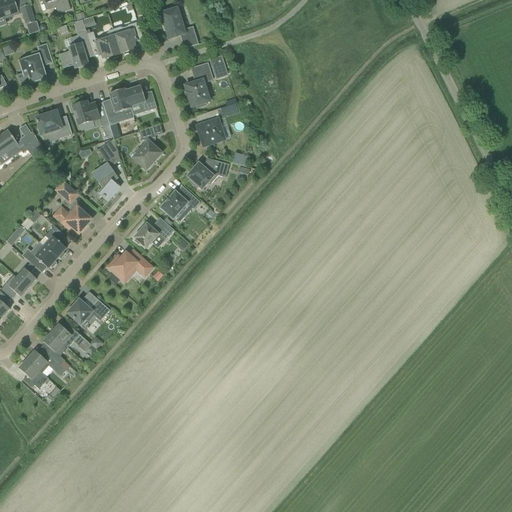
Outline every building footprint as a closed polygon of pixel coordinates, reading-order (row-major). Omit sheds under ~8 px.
[(0,19),(18,13),(14,0),(4,0),(2,1),(0,2),(0,19)] [(45,11),(55,8),(57,15),(70,10),(68,3),(66,0),(38,0),(40,3),(42,2),(45,11)] [(30,35),(37,33),(29,6),(20,8),(26,25),(30,35)] [(165,32),(167,35),(170,34),(172,39),(180,37),(184,50),(198,45),(193,28),(185,30),(178,8),(173,9),(172,8),(163,11),(164,13),(160,14),(163,24),(161,25),(163,32),(165,32)] [(83,13),(75,16),(75,17),(76,22),(85,19),(83,13)] [(92,18),(82,21),(85,29),(95,26),(92,18)] [(82,48),(90,46),(86,35),(87,35),(85,29),(82,21),(73,24),(78,37),(69,40),(72,48),(69,49),(70,53),(60,56),(63,67),(73,64),(75,70),(76,69),(75,68),(78,67),(79,68),(88,65),(82,48)] [(114,36),(121,55),(124,54),(124,56),(130,54),(129,52),(136,50),(133,42),(136,41),(136,43),(143,41),(137,23),(127,27),(128,28),(124,29),(125,33),(114,36)] [(60,35),(67,32),(66,27),(58,29),(60,35)] [(117,56),(121,55),(114,36),(105,39),(104,38),(95,40),(93,33),(87,35),(86,35),(90,46),(90,48),(96,46),(100,56),(104,55),(105,60),(112,58),(112,60),(118,58),(117,56)] [(23,73),(15,76),(21,86),(31,83),(31,84),(46,79),(42,66),(51,63),(46,46),(38,49),(39,51),(31,54),(32,58),(27,60),(25,61),(24,61),(20,62),(22,68),(23,73)] [(222,57),(209,61),(214,76),(227,72),(222,57)] [(189,100),(191,108),(196,107),(197,109),(206,106),(205,104),(210,103),(204,84),(213,81),(207,65),(191,70),(195,81),(192,82),(193,84),(185,87),(187,93),(185,94),(187,101),(189,100)] [(141,88),(125,92),(130,108),(140,105),(143,114),(157,109),(152,95),(145,98),(145,95),(143,96),(141,88)] [(111,101),(102,103),(107,120),(109,124),(126,118),(124,113),(131,111),(130,108),(125,92),(121,94),(120,92),(118,92),(117,91),(111,93),(111,94),(109,95),(111,101)] [(107,120),(102,103),(95,106),(95,104),(85,107),(84,103),(72,107),(78,126),(99,120),(106,140),(113,137),(109,124),(107,120)] [(228,118),(240,114),(237,104),(226,108),(225,108),(206,114),(209,124),(197,128),(199,134),(198,135),(200,141),(201,141),(203,148),(225,141),(220,128),(227,126),(225,119),(228,118)] [(57,138),(58,140),(72,136),(66,117),(58,120),(56,113),(36,119),(37,122),(36,122),(37,125),(38,125),(39,129),(38,129),(42,140),(51,137),(52,139),(57,138)] [(145,146),(133,159),(146,171),(161,154),(151,145),(156,140),(152,128),(138,132),(142,143),(145,146)] [(0,157),(9,151),(12,155),(19,149),(23,154),(27,151),(33,160),(42,151),(32,133),(20,142),(17,144),(8,132),(0,137),(0,136),(0,157)] [(119,156),(114,140),(98,151),(105,162),(117,153),(118,156),(119,156)] [(196,189),(198,188),(202,191),(209,182),(211,184),(217,177),(225,179),(229,166),(215,162),(214,168),(209,173),(201,166),(200,167),(198,167),(196,166),(195,169),(193,167),(188,172),(190,174),(187,178),(190,181),(189,183),(196,189)] [(113,179),(116,177),(107,164),(94,173),(99,181),(97,182),(102,189),(98,194),(99,195),(102,198),(104,200),(108,202),(120,188),(113,179)] [(237,177),(247,180),(249,172),(239,169),(237,177)] [(55,191),(70,204),(78,195),(63,182),(55,191)] [(166,203),(160,209),(173,220),(179,225),(192,209),(193,210),(199,203),(190,195),(186,200),(182,196),(181,198),(175,193),(170,199),(169,198),(165,203),(166,203)] [(77,206),(73,210),(75,211),(70,217),(61,209),(54,217),(71,232),(73,229),(79,235),(87,225),(87,226),(92,221),(90,220),(86,216),(86,217),(82,213),(83,211),(77,206)] [(30,215),(36,221),(40,216),(34,211),(30,215)] [(152,229),(147,224),(134,239),(135,240),(134,242),(138,246),(140,244),(146,250),(151,244),(158,236),(164,242),(168,238),(174,232),(160,219),(154,226),(152,229)] [(50,241),(43,248),(57,260),(59,258),(60,259),(64,255),(63,254),(66,250),(58,242),(64,236),(54,227),(47,235),(45,237),(50,241)] [(184,250),(188,246),(183,241),(179,246),(184,250)] [(57,260),(43,248),(35,257),(28,251),(22,257),(30,264),(34,268),(39,262),(48,270),(51,267),(52,268),(56,264),(54,263),(57,260)] [(121,259),(118,257),(107,269),(124,284),(130,278),(127,275),(132,270),(134,272),(136,271),(144,278),(152,269),(137,255),(133,260),(126,254),(121,259)] [(24,270),(16,279),(28,289),(36,280),(30,274),(35,268),(34,268),(30,264),(25,270),(24,270)] [(9,288),(4,294),(8,298),(14,292),(20,298),(28,289),(16,279),(9,288)] [(0,317),(2,319),(10,310),(3,304),(8,298),(4,294),(0,298),(0,317)] [(110,311),(98,301),(90,310),(79,300),(67,314),(80,326),(86,320),(89,322),(93,317),(100,322),(110,311)] [(51,334),(63,345),(71,337),(73,339),(77,334),(73,330),(69,334),(59,326),(51,334)] [(51,350),(47,354),(61,367),(65,362),(55,353),(63,345),(51,334),(43,343),(51,350)] [(96,350),(102,344),(97,338),(91,344),(96,350)] [(35,352),(27,361),(39,372),(42,375),(49,367),(61,378),(66,371),(61,367),(47,354),(43,359),(35,352)] [(39,372),(27,361),(19,370),(26,377),(22,381),(23,381),(32,389),(34,386),(39,391),(48,380),(43,376),(42,375),(39,372)] [(43,403),(47,406),(53,400),(48,396),(43,403)]
